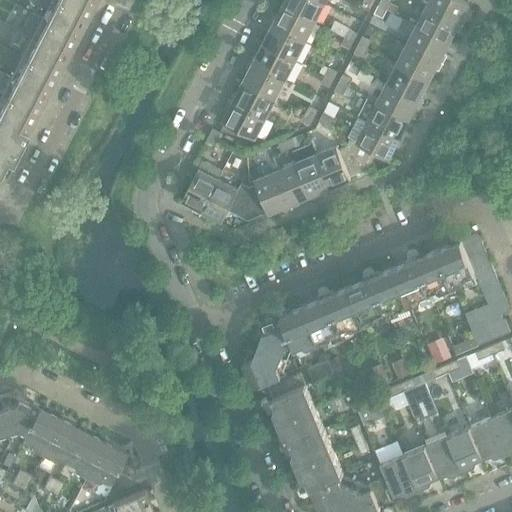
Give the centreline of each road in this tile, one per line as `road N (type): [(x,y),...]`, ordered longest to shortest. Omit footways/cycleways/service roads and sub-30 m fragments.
road 1 (residential): [(193,328),(491,207),(511,254)]
road 2 (residential): [(193,328),(147,200),(251,0)]
road 3 (residential): [(0,215),(25,193),(124,0)]
road 4 (residential): [(179,511),(148,439),(26,375),(0,384)]
road 5 (residential): [(271,511),(193,328)]
